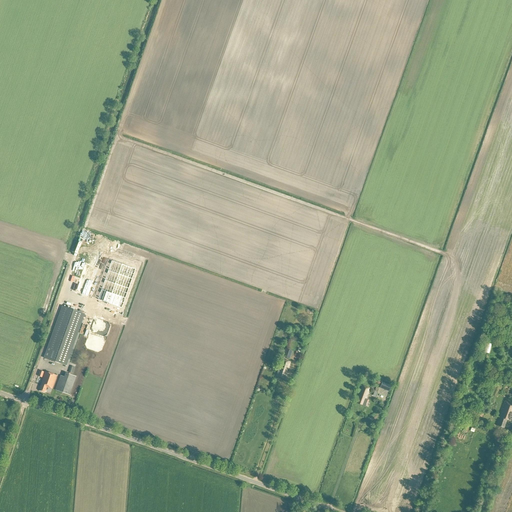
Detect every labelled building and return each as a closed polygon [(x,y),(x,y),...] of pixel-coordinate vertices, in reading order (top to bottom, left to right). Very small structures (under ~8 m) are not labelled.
[(112,261),(98,300),(122,308),(136,270),(112,261)] [(43,358),(66,366),(85,314),(62,306),(43,358)] [(484,352),(491,353),(492,343),(486,342),(484,352)] [(290,359),(292,351),(285,349),(283,357),(290,359)] [(287,372),(290,362),(283,360),(280,369),(279,368),(276,376),(286,379),(288,372),(287,372)] [(52,389),(57,376),(45,372),(39,390),(45,392),(47,387),(51,389),(52,389)] [(70,395),(77,376),(66,373),(64,377),(61,375),(55,390),(70,395)] [(497,397),(501,386),(494,383),(490,394),(497,397)] [(511,386),(506,384),(502,393),(511,397),(511,396),(511,386)] [(362,385),(358,397),(360,398),(358,404),(362,405),(364,399),(366,399),(366,398),(370,388),(362,385)] [(511,421),(511,417),(511,403),(505,401),(498,417),(499,417),(498,421),(498,422),(497,425),(504,428),(507,420),(511,421)]
